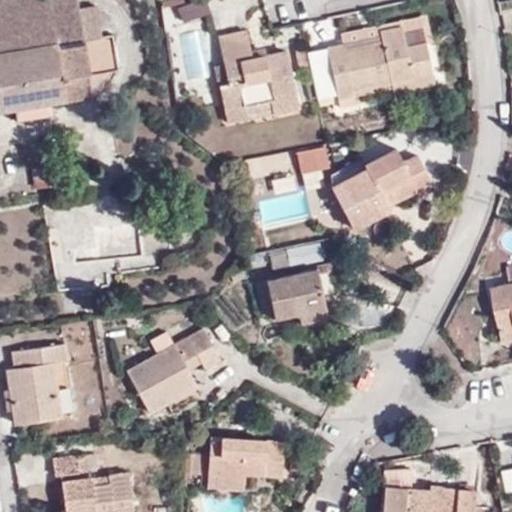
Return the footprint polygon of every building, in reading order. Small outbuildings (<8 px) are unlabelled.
[(112,36),(100,37),(85,40),(78,9),(76,0),(0,0),(0,110),(13,108),(16,123),(54,117),(51,101),(91,94),(88,75),(118,70),(112,36)] [(189,0),(177,3),(181,19),(209,12),(205,0),(189,0)] [(85,40),(100,37),(95,7),(78,9),(85,40)] [(411,84),(433,79),(425,43),(406,46),(401,28),(379,31),(380,38),(381,45),(344,51),(342,45),(326,48),(337,100),(353,96),(352,91),(391,84),(410,80),(411,84)] [(271,100),(273,113),(300,108),(287,51),(251,57),(245,30),(219,36),(224,67),(229,83),(238,82),(243,107),(271,100)] [(381,45),(380,38),(342,45),(344,51),(381,45)] [(216,69),(219,85),(229,83),(224,67),(216,69)] [(433,84),(433,79),(411,84),(410,80),(391,84),(392,93),(433,84)] [(227,122),(273,113),(271,100),(243,107),(238,82),(229,83),(219,85),(227,122)] [(326,143),(296,149),(303,185),(333,179),(326,143)] [(334,192),(348,220),(370,209),(375,222),(393,212),(389,207),(417,192),(420,197),(435,189),(418,157),(405,164),(398,152),(367,169),(369,174),(334,192)] [(272,155),(247,158),(249,178),(274,175),(272,155)] [(33,186),(46,184),(45,165),(31,167),(33,186)] [(370,209),(348,220),(355,232),(375,222),(370,209)] [(268,251),(271,267),(324,257),(321,241),(268,251)] [(504,340),(511,338),(511,265),(510,266),(511,278),(511,282),(494,286),(504,340)] [(231,271),(233,281),(243,278),(242,270),(231,271)] [(297,314),(325,309),(315,270),(266,280),(274,313),(275,319),(297,314)] [(274,313),(266,280),(255,282),(262,316),(274,313)] [(73,301),(74,309),(82,308),(81,300),(73,301)] [(327,318),(325,309),(297,314),(300,324),(327,318)] [(194,352),(201,362),(204,370),(221,360),(203,330),(128,371),(150,414),(168,404),(165,398),(195,381),(189,368),(183,359),(194,352)] [(6,370),(16,424),(61,418),(53,364),(67,363),(64,344),(12,352),(15,369),(6,370)] [(189,368),(201,362),(194,352),(183,359),(189,368)] [(210,439),(208,481),(244,482),(245,474),(284,476),(284,444),(210,439)] [(61,476),(62,482),(91,479),(88,455),(77,456),(80,473),(61,476)] [(54,476),(61,476),(80,473),(77,456),(52,459),(54,476)] [(511,465),(500,468),(503,491),(511,489),(511,465)] [(474,491),(441,488),(440,497),(430,496),(431,492),(429,492),(408,491),(409,470),(384,470),(380,511),(485,511),(486,506),(473,505),(474,491)] [(91,479),(62,482),(65,511),(134,511),(128,474),(109,476),(110,483),(94,485),(92,478),(91,479)] [(110,483),(109,476),(92,478),(94,485),(110,483)] [(244,482),(208,481),(207,488),(243,490),(244,482)] [(440,497),(441,488),(430,487),(429,492),(431,492),(430,496),(440,497)]
